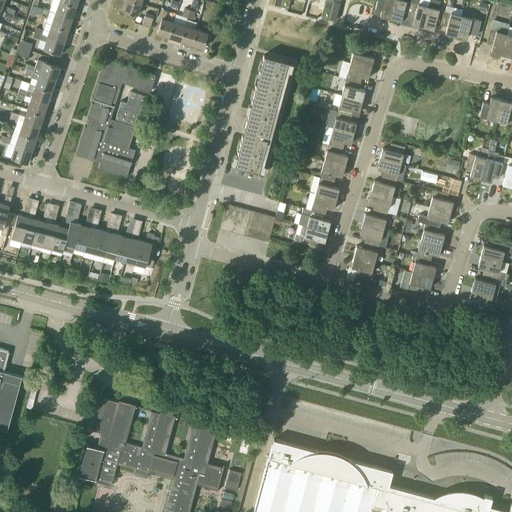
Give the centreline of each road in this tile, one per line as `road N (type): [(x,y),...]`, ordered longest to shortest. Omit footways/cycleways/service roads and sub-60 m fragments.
road 1 (tertiary): [(511,424),(166,331)]
road 2 (residential): [(328,286),(392,67),(408,61),(464,74)]
road 3 (residential): [(328,286),(443,311),(478,216),(511,217)]
road 4 (tertiary): [(166,331),(0,287)]
road 5 (residential): [(40,185),(92,33)]
road 6 (residential): [(195,227),(40,185)]
road 7 (residential): [(195,227),(236,74)]
road 8 (residential): [(236,74),(92,33)]
road 9 (residential): [(189,250),(328,286)]
road 10 (residential): [(464,74),(457,45),(363,20)]
